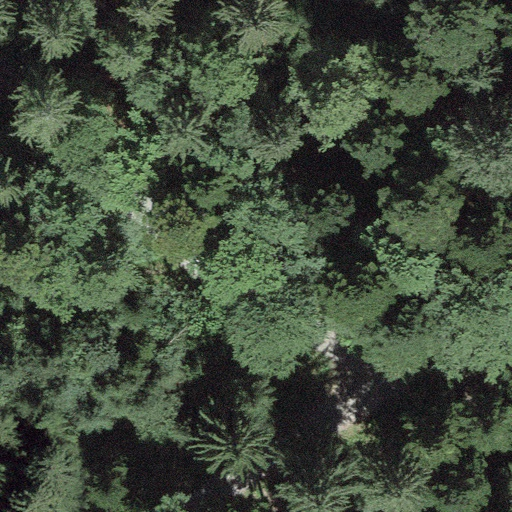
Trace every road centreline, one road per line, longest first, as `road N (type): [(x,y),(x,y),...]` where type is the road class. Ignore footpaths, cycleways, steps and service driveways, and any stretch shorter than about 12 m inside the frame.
road 1 (track): [(0,62),(184,243),(391,366)]
road 2 (track): [(511,345),(391,366),(330,423),(203,511)]
